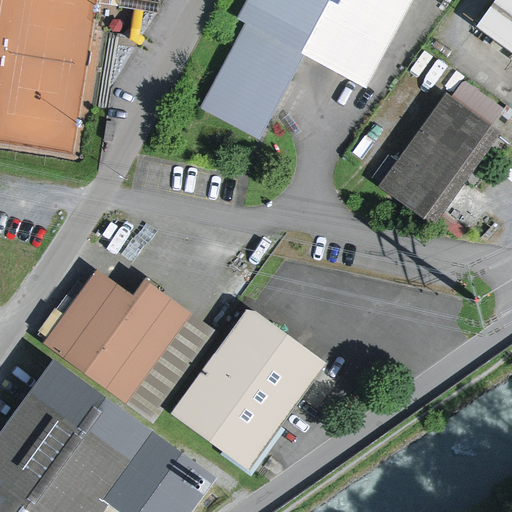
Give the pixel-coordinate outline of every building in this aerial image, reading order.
[(249,24),(204,108),(257,137),(288,79),(285,69),(296,49),(363,85),(408,0),(251,0),(241,20),(249,24)] [(511,52),(511,0),(497,0),(477,28),(511,52)] [(448,100),(386,185),(459,239),(466,230),(433,206),(488,130),(448,100)] [(98,275),(49,343),(125,398),(185,314),(147,286),(135,302),(98,275)] [(249,466),(323,365),(248,311),(175,412),(249,466)] [(0,437),(0,511),(105,511),(110,506),(119,511),(191,511),(192,511),(217,477),(53,361),(0,437)]
